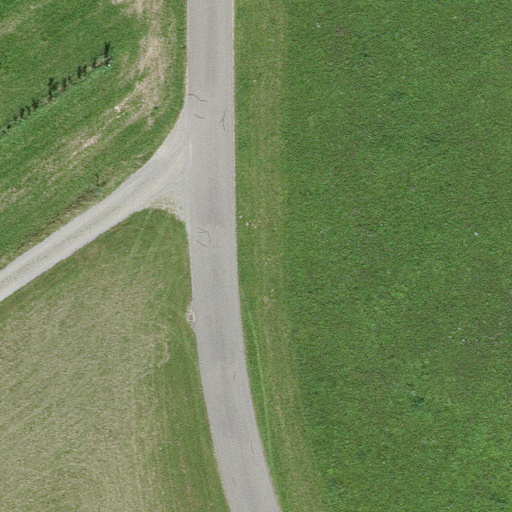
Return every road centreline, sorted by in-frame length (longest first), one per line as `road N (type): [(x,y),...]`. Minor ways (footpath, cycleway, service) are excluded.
road 1 (unclassified): [(259,511),(222,351),(211,0)]
road 2 (track): [(0,297),(211,146)]
